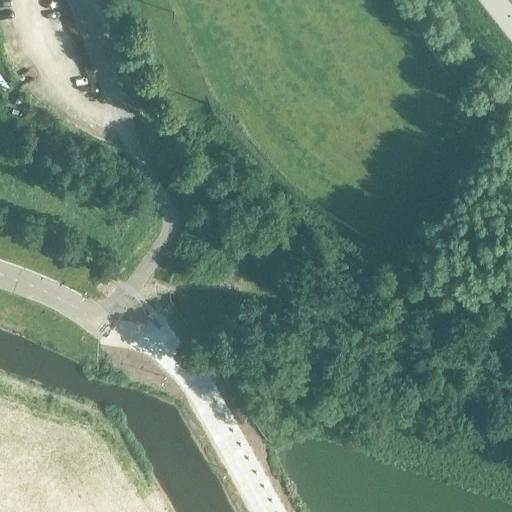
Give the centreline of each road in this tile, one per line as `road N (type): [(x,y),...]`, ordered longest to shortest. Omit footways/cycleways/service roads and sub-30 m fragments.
road 1 (track): [(125,302),(169,288),(240,286),(511,380)]
road 2 (unclassified): [(231,511),(178,413),(132,353),(77,306),(0,273)]
